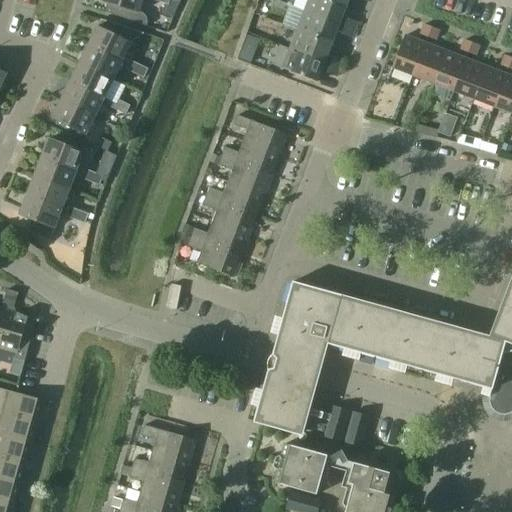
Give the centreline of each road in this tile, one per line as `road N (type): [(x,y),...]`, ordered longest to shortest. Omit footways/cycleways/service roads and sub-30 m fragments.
road 1 (residential): [(281,258),(473,311),(511,223)]
road 2 (residential): [(428,511),(444,448),(438,422),(413,404),(314,373)]
road 3 (residential): [(511,184),(331,137)]
road 4 (residential): [(247,355),(77,305)]
road 5 (residential): [(387,0),(331,137)]
road 6 (residential): [(0,154),(40,60),(0,44)]
road 7 (residential): [(331,137),(281,258)]
